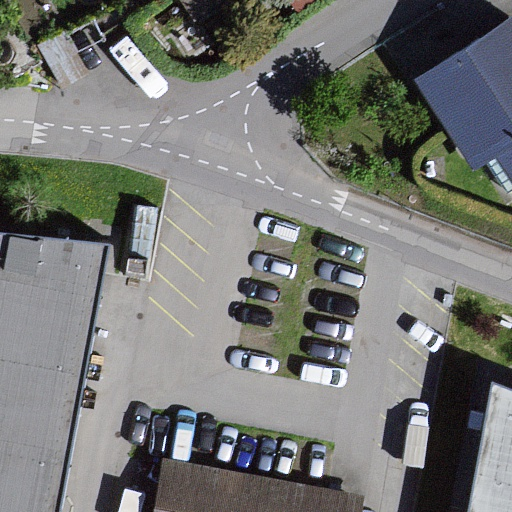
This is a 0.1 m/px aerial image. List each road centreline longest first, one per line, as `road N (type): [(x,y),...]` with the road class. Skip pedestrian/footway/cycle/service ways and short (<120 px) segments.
road 1 (residential): [(511,285),(206,147)]
road 2 (residential): [(206,147),(248,98),(403,0)]
road 3 (residential): [(206,147),(122,130),(0,123)]
